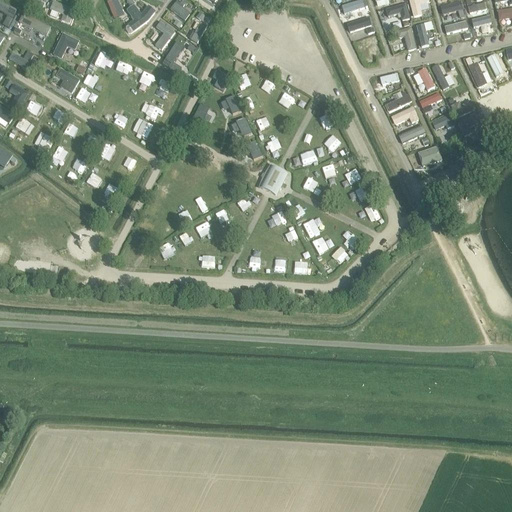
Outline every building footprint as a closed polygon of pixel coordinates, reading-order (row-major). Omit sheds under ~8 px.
[(109,2),(114,20),(126,17),(120,0),(111,0),(112,1),(109,2)] [(179,0),(171,12),(186,22),(192,14),(184,9),(188,3),(183,0),(179,0)] [(360,0),(341,7),(344,17),(364,10),(360,0)] [(409,0),(414,19),(423,17),(421,5),(430,3),(429,0),(409,0)] [(511,0),(495,0),(498,10),(511,6),(511,0)] [(0,10),(5,12),(3,19),(13,22),(17,10),(0,3),(0,10)] [(64,15),(62,23),(72,25),(76,9),(53,3),(51,11),(64,15)] [(441,16),(464,13),(463,4),(440,7),(441,16)] [(134,21),(129,25),(135,33),(157,15),(151,7),(142,14),(135,6),(127,12),(134,21)] [(387,9),(388,17),(402,15),(403,22),(410,21),(408,6),(387,9)] [(511,9),(498,11),(500,22),(511,20),(511,9)] [(24,15),(20,23),(40,33),(37,39),(45,42),(52,28),(24,15)] [(371,18),(348,25),(350,34),(373,27),(371,18)] [(176,22),(173,26),(179,30),(182,26),(176,22)] [(447,36),(468,30),(466,22),(445,28),(447,36)] [(493,22),(474,26),(477,37),(496,32),(493,22)] [(161,23),(157,29),(164,34),(156,47),(164,52),(176,33),(161,23)] [(417,26),(422,49),(430,47),(427,33),(434,31),(432,23),(417,26)] [(408,52),(416,51),(414,30),(398,31),(399,40),(406,39),(408,52)] [(69,48),(76,52),(81,43),(64,35),(54,56),(63,60),(69,48)] [(378,36),(358,43),(360,50),(381,44),(378,36)] [(182,65),(190,68),(197,52),(186,47),(181,59),(184,60),(182,65)] [(31,63),(35,56),(29,52),(24,60),(14,54),(10,60),(31,73),(35,66),(31,63)] [(496,55),(488,59),(497,79),(505,75),(496,55)] [(105,59),(97,68),(105,74),(112,66),(105,59)] [(470,67),(478,89),(479,89),(481,96),(495,91),(484,62),(470,67)] [(237,64),(236,69),(248,73),(249,68),(237,64)] [(456,86),(451,76),(445,79),(439,66),(433,69),(443,92),(456,86)] [(79,67),(77,73),(84,76),(86,71),(79,67)] [(73,95),(81,81),(61,69),(57,77),(65,82),(61,88),(73,95)] [(414,76),(419,87),(425,84),(428,92),(436,89),(427,70),(414,76)] [(151,88),(154,76),(144,73),(140,84),(151,88)] [(382,87),(400,82),(398,74),(380,79),(382,87)] [(89,84),(99,89),(104,80),(95,75),(89,84)] [(222,76),(215,90),(223,94),(231,80),(222,76)] [(168,95),(173,84),(161,79),(156,90),(168,95)] [(265,93),(269,83),(261,80),(257,90),(265,93)] [(7,81),(4,86),(9,89),(12,84),(7,81)] [(15,85),(10,93),(17,97),(11,107),(19,112),(30,94),(15,85)] [(85,101),(83,107),(88,109),(94,95),(85,91),(82,100),(85,101)] [(383,102),(389,114),(412,104),(407,91),(383,102)] [(285,93),(278,103),(289,110),(296,100),(285,93)] [(434,111),(432,106),(443,101),(440,94),(420,103),(426,115),(434,111)] [(235,98),(226,103),(233,118),(242,114),(235,98)] [(256,99),(249,101),(251,111),(259,110),(256,99)] [(31,104),(28,113),(37,116),(40,107),(31,104)] [(156,121),(161,109),(156,107),(151,119),(156,121)] [(200,107),(194,121),(203,126),(209,112),(200,107)] [(391,119),(395,127),(410,120),(412,125),(420,122),(414,109),(391,119)] [(113,123),(117,116),(111,112),(107,120),(113,123)] [(8,115),(0,130),(0,132),(5,135),(14,118),(8,115)] [(476,116),(458,124),(465,138),(474,135),(471,129),(480,125),(476,116)] [(17,129),(26,134),(33,122),(24,117),(17,129)] [(262,135),(270,131),(263,118),(256,121),(262,135)] [(324,129),(332,124),(328,118),(320,123),(324,129)] [(245,120),(236,125),(243,141),(252,136),(245,120)] [(70,125),(66,135),(75,139),(79,129),(70,125)] [(399,137),(403,145),(427,135),(423,127),(399,137)] [(145,142),(150,131),(146,129),(141,140),(145,142)] [(94,131),(87,142),(96,148),(103,137),(94,131)] [(41,134),(39,138),(44,140),(40,152),(49,155),(54,139),(41,134)] [(265,143),(268,154),(279,151),(276,140),(265,143)] [(338,140),(328,152),(333,155),(342,143),(338,140)] [(255,143),(246,148),(253,163),(263,159),(255,143)] [(66,160),(70,150),(60,147),(56,157),(66,160)] [(419,153),(422,166),(441,161),(438,148),(419,153)] [(300,156),(303,167),(318,164),(315,153),(300,156)] [(78,160),(73,170),(83,174),(88,165),(78,160)] [(323,169),(326,180),(337,176),(334,166),(323,169)] [(259,189),(276,198),(287,176),(271,168),(259,189)] [(346,175),(350,186),(362,181),(357,170),(346,175)] [(92,174),(89,182),(98,186),(101,178),(92,174)] [(304,189),(314,194),(319,184),(310,179),(304,189)] [(160,194),(169,199),(173,190),(164,185),(160,194)] [(114,200),(119,190),(114,188),(110,198),(114,200)] [(221,188),(211,191),(215,206),(225,203),(221,188)] [(365,188),(357,193),(362,202),(370,197),(365,188)] [(200,215),(209,210),(204,201),(195,206),(200,215)] [(296,218),(305,212),(301,205),(292,212),(296,218)] [(372,222),(380,216),(373,206),(365,211),(372,222)] [(216,218),(222,229),(235,222),(229,211),(216,218)] [(279,229),(288,225),(282,212),(273,217),(279,229)] [(319,221),(304,227),(308,237),(323,232),(319,221)] [(197,229),(201,238),(213,232),(209,223),(197,229)] [(289,247),(299,242),(294,233),(284,238),(289,247)] [(188,234),(180,238),(185,247),(193,243),(188,234)] [(359,247),(363,237),(357,235),(353,244),(359,247)] [(313,246),(319,256),(332,247),(326,238),(313,246)] [(165,260),(175,254),(170,245),(160,250),(165,260)] [(340,248),(332,257),(340,264),(348,256),(340,248)] [(251,257),(250,270),(260,270),(261,264),(262,264),(263,258),(251,257)] [(285,274),(285,259),(274,259),(274,274),(285,274)] [(298,264),(297,274),(309,275),(309,265),(298,264)]
